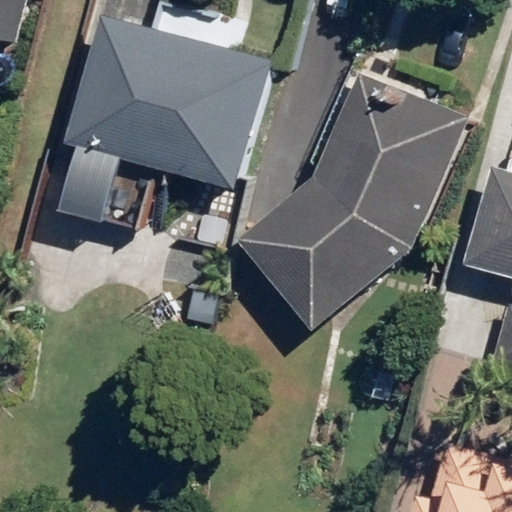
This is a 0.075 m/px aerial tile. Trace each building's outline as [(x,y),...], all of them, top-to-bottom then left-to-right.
[(0,0),(0,37),(19,42),(29,0),(0,0)] [(167,7),(161,29),(108,15),(58,210),(113,224),(130,162),(247,192),(282,61),(245,51),(251,29),(167,7)] [(322,330),(422,249),(476,116),(366,72),(324,176),(247,238),(322,330)] [(511,168),(502,166),(474,286),(509,294),(494,359),(511,363),(511,168)] [(420,511),(511,511),(511,446),(458,435),(444,498),(424,494),(420,511)]
